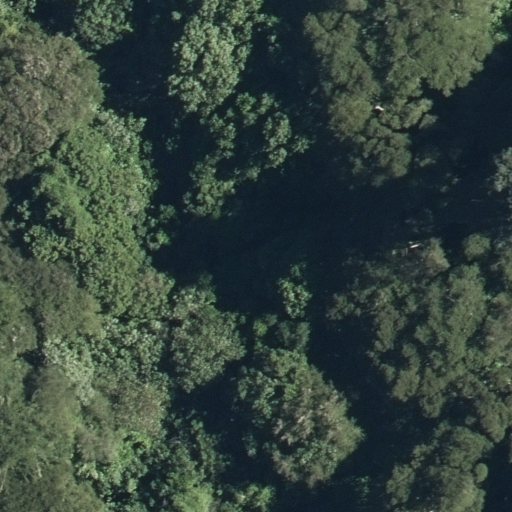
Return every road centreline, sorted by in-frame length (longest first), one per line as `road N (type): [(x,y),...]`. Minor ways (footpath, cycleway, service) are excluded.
road 1 (track): [(398,0),(384,127),(354,235),(317,255),(290,237),(270,112),(243,40),(191,0)]
road 2 (track): [(425,511),(431,261),(441,184),(511,60)]
